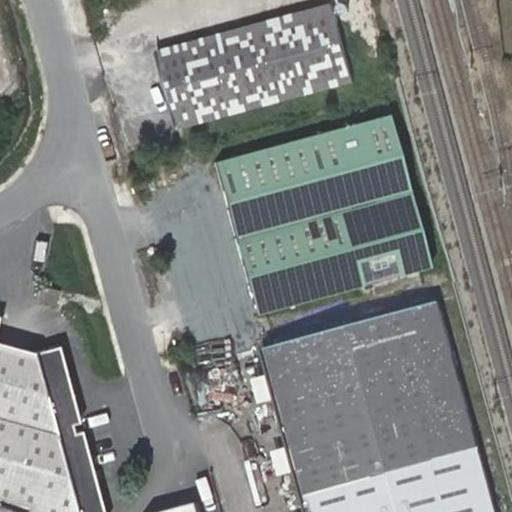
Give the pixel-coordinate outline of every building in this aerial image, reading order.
[(173,133),(354,84),(334,8),(152,54),(173,133)] [(252,314),(424,271),(385,119),(213,164),(252,314)] [(312,511),(505,511),(447,300),(267,348),(312,511)] [(0,511),(15,511),(16,511),(103,511),(59,349),(43,354),(0,343),(0,511)] [(257,383),(261,401),(279,397),(275,379),(257,383)] [(289,446),(273,450),(280,475),(296,470),(289,446)] [(206,511),(203,500),(159,511),(158,511),(206,511)]
